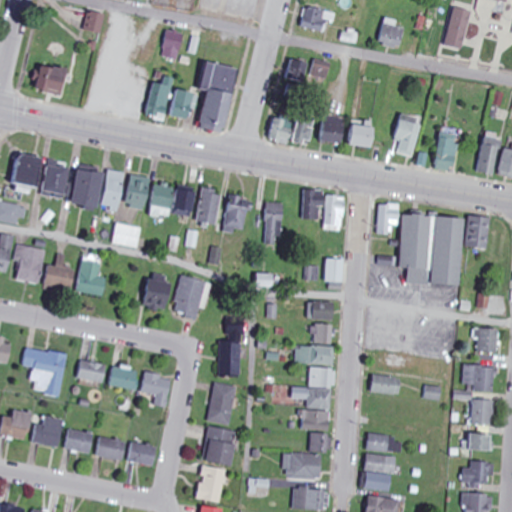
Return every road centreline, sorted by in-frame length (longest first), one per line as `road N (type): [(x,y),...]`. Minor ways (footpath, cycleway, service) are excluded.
road 1 (secondary): [(511,202),(0,110)]
road 2 (residential): [(511,80),(90,0)]
road 3 (residential): [(362,178),(342,509)]
road 4 (residential): [(166,502),(183,348),(189,362),(166,502)]
road 5 (residential): [(166,502),(0,470)]
road 6 (residential): [(235,157),(275,0)]
